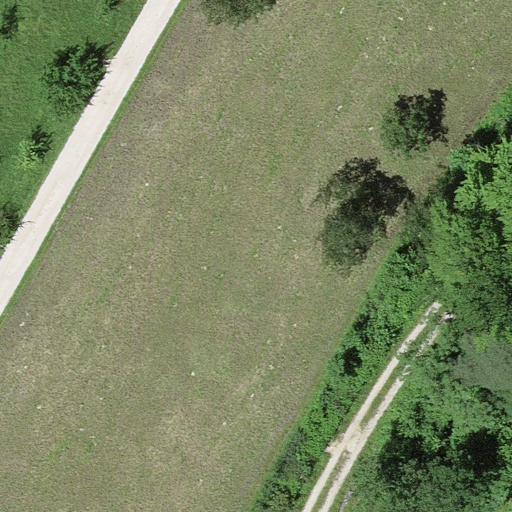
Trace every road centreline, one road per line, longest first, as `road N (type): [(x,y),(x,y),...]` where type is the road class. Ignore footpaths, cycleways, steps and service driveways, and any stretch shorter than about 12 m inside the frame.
road 1 (track): [(316,511),(367,414),(511,227)]
road 2 (track): [(164,0),(0,277)]
